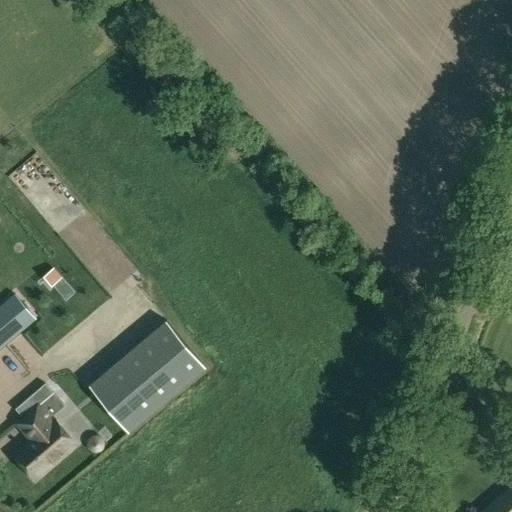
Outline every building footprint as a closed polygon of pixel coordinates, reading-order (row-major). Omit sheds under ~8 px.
[(0,260),(13,272),(55,227),(29,203),(5,230),(16,240),(0,257),(0,260)] [(0,254),(15,239),(0,223),(0,254)] [(53,268),(43,276),(52,286),(62,277),(53,268)] [(15,293),(0,305),(0,348),(36,318),(15,293)] [(167,320),(90,384),(131,433),(207,367),(167,320)] [(15,408),(24,417),(39,404),(54,392),(45,383),(15,408)] [(16,453),(36,476),(76,442),(56,419),(54,421),(39,404),(24,417),(19,422),(33,439),(16,453)] [(511,511),(511,484),(481,511),(511,511)]
